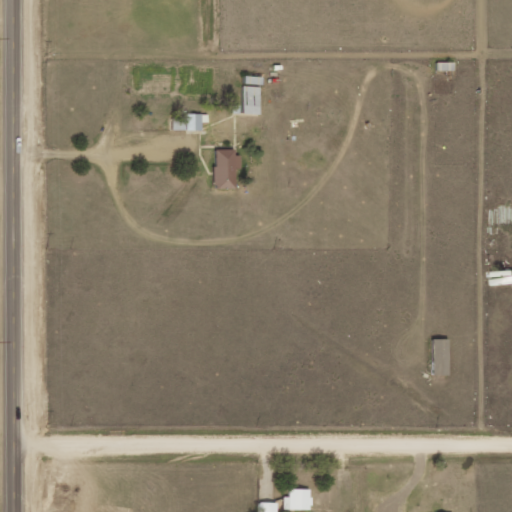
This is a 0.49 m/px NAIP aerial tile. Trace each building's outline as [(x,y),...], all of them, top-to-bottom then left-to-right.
[(256,116),(257,88),(240,87),(239,106),(230,106),(230,115),(256,116)] [(183,131),(183,112),(176,112),(176,119),(169,119),(168,131),(183,131)] [(184,132),(199,131),(199,115),(184,115),(184,132)] [(235,150),(211,151),(211,189),(232,189),(231,170),(235,170),(235,150)] [(445,341),(429,341),(429,377),(445,377),(445,341)] [(307,511),(307,491),(286,490),(286,498),(281,498),(280,510),(307,511)]
